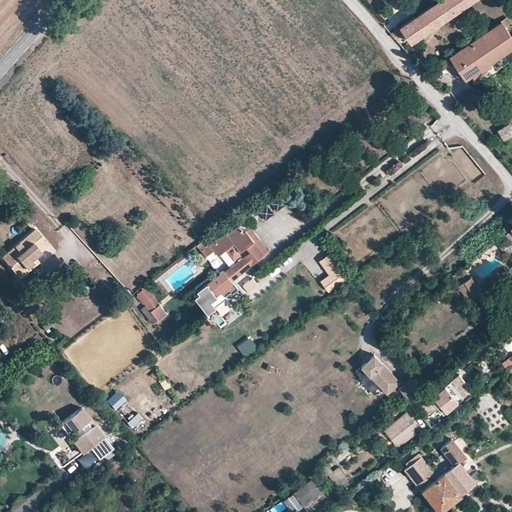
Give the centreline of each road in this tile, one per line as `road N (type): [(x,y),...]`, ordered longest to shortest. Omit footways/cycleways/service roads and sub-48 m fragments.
road 1 (unclassified): [(511,186),(346,0)]
road 2 (unknown): [(446,112),(274,235)]
road 3 (unknown): [(510,184),(386,286),(379,330)]
